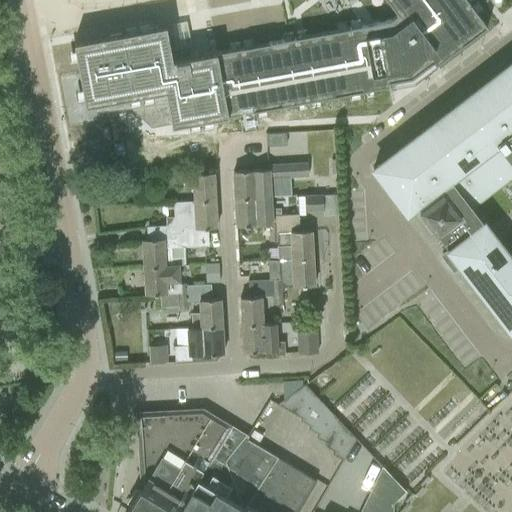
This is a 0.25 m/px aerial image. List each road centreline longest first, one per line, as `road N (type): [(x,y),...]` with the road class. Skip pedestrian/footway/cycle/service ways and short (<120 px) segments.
road 1 (unclassified): [(80,373),(21,0)]
road 2 (residential): [(499,363),(357,170),(360,158),(417,114)]
road 3 (residential): [(234,368),(222,165)]
road 4 (residential): [(80,373),(234,368)]
road 5 (residential): [(234,368),(297,365),(354,335)]
road 6 (unclassified): [(22,480),(80,373)]
